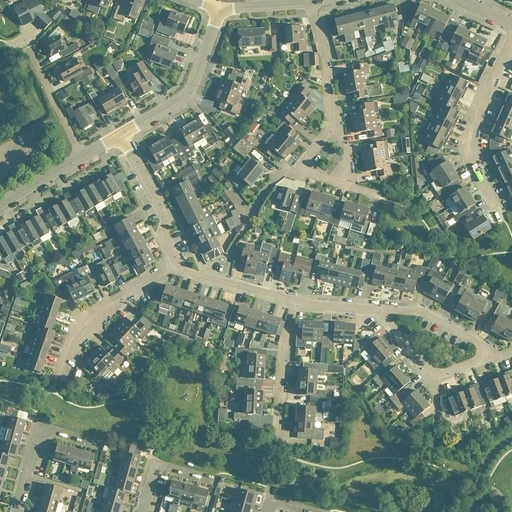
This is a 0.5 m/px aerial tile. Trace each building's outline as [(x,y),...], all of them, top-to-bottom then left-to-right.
[(51,23),(44,16),(36,0),(30,0),(13,9),(22,26),(33,21),(43,31),(51,23)] [(90,0),(89,4),(86,11),(97,15),(99,8),(107,11),(111,0),(90,0)] [(125,17),(136,21),(143,2),(137,0),(126,0),(123,9),(117,7),(112,20),(122,24),(125,17)] [(422,25),(430,10),(420,5),(418,10),(408,5),(404,16),(412,20),(409,27),(414,30),(417,23),(422,25)] [(383,8),(390,32),(394,31),(392,23),(398,21),(393,6),(383,8)] [(373,11),(378,27),(383,26),(385,33),(390,32),(383,8),(373,11)] [(428,37),(439,14),(430,10),(422,25),(427,28),(424,35),(428,37)] [(60,15),(56,11),(50,18),(54,22),(60,15)] [(378,27),(373,11),(364,14),(372,43),(376,42),(373,28),(378,27)] [(171,31),(183,35),(188,19),(170,12),(166,24),(160,21),(156,32),(169,37),(171,31)] [(372,43),(364,14),(354,16),(358,32),(363,31),(367,45),(372,43)] [(439,14),(428,37),(433,39),(436,32),(441,35),(438,40),(443,43),(449,32),(444,30),(449,19),(439,14)] [(78,23),(85,26),(89,18),(83,15),(78,23)] [(358,32),(354,16),(344,19),(350,43),(352,50),(355,49),(356,44),(353,33),(358,32)] [(350,43),(344,19),(334,22),(338,37),(343,36),(345,44),(350,43)] [(305,52),(304,27),(284,28),(285,46),(292,45),(293,53),(305,52)] [(75,44),(66,49),(60,37),(62,36),(58,28),(47,39),(49,43),(44,46),(50,58),(62,52),(65,57),(79,50),(75,44)] [(452,53),(456,55),(467,33),(458,28),(454,35),(449,32),(443,43),(449,46),(450,44),(455,46),(452,53)] [(264,47),(264,38),(263,30),(238,31),(239,49),(264,47)] [(461,57),(464,51),(469,53),(477,37),(467,33),(456,55),(453,60),(458,63),(461,57)] [(150,62),(170,69),(176,52),(166,48),(169,42),(153,37),(150,45),(156,47),(150,62)] [(397,37),(389,37),(389,46),(397,47),(397,37)] [(493,51),(489,50),(484,47),(486,42),(477,37),(469,53),(466,60),(471,62),(475,65),(479,58),(488,62),(493,51)] [(267,38),(267,47),(267,52),(275,52),(275,38),(267,38)] [(413,45),(401,40),(398,49),(410,53),(413,45)] [(317,54),(310,55),(311,68),(318,67),(317,54)] [(78,83),(80,82),(86,79),(92,75),(89,69),(81,73),(75,60),(57,70),(64,83),(75,77),(78,83)] [(97,62),(95,63),(96,67),(98,71),(101,69),(104,68),(102,64),(100,61),(97,62)] [(138,99),(151,91),(146,84),(152,81),(149,75),(142,63),(131,69),(135,76),(127,81),(138,99)] [(342,85),(364,82),(363,76),(368,75),(366,64),(354,66),(355,72),(341,75),(342,85)] [(222,80),(218,89),(239,97),(241,91),(246,93),(250,83),(242,80),(244,74),(233,70),(231,75),(229,74),(226,81),(222,80)] [(466,91),(464,90),(467,84),(450,75),(445,85),(464,95),(466,91)] [(108,95),(117,110),(127,105),(120,94),(126,91),(118,78),(113,81),(117,90),(108,95)] [(379,85),(370,87),(365,88),(364,82),(342,85),(344,85),(345,95),(352,94),(353,101),(359,100),(381,96),(379,85)] [(306,116),(307,117),(315,108),(304,99),(308,93),(298,85),(290,95),(294,98),(290,103),(306,116)] [(440,94),(458,103),(460,97),(463,98),(464,95),(445,85),(440,94)] [(218,89),(214,101),(222,103),(219,110),(225,112),(237,116),(241,106),(237,104),(239,97),(218,89)] [(117,110),(108,95),(98,101),(94,92),(88,96),(96,108),(101,105),(107,116),(117,110)] [(455,108),(458,103),(440,94),(436,104),(440,106),(455,113),(457,109),(455,108)] [(511,109),(511,98),(507,96),(505,102),(503,101),(501,105),(511,109)] [(299,124),(306,116),(290,103),(286,107),(283,104),(275,113),(285,121),(290,116),(299,124)] [(358,106),(359,112),(350,114),(352,124),(374,121),(373,115),(378,114),(376,103),(358,106)] [(95,115),(89,105),(77,112),(73,106),(65,111),(70,119),(74,117),(82,130),(93,124),(89,118),(95,115)] [(499,115),(511,120),(511,109),(501,105),(499,109),(501,109),(499,115)] [(436,115),(455,124),(457,121),(455,120),(458,114),(455,113),(440,106),(436,115)] [(431,124),(449,132),(451,127),(453,128),(455,124),(436,115),(431,124)] [(511,120),(499,115),(496,120),(494,119),(493,123),(511,132),(511,120)] [(204,132),(198,121),(196,122),(195,119),(189,123),(190,125),(188,126),(198,143),(201,149),(211,143),(212,146),(218,142),(211,129),(204,132)] [(374,121),(352,124),(353,124),(355,134),(368,132),(369,139),(381,137),(380,126),(375,127),(374,121)] [(291,153),(290,153),(291,154),(298,145),(287,136),(292,131),(282,123),(275,132),(278,135),(274,139),(291,153)] [(503,140),(508,142),(511,133),(511,132),(493,123),(491,127),(493,128),(490,134),(496,136),(495,140),(502,143),(503,140)] [(449,132),(431,124),(427,133),(446,143),(448,139),(446,138),(449,132)] [(180,147),(187,160),(194,157),(191,152),(195,150),(192,146),(198,143),(188,126),(187,127),(186,125),(179,128),(181,131),(179,132),(186,143),(180,147)] [(240,138),(230,128),(224,133),(234,144),(240,138)] [(424,154),(436,156),(439,151),(442,145),(444,146),(446,143),(427,133),(422,142),(429,146),(424,154)] [(291,153),(274,139),(271,136),(260,150),(270,158),(274,153),(284,161),(290,153),(291,153)] [(157,144),(167,161),(172,158),(175,162),(179,159),(181,164),(187,160),(180,147),(173,150),(167,139),(157,144)] [(253,149),(241,139),(232,150),(244,160),(253,149)] [(360,153),(362,163),(384,160),(389,159),(386,142),(373,144),(374,151),(360,153)] [(167,161),(157,144),(148,149),(154,161),(148,164),(154,174),(164,168),(161,164),(167,161)] [(511,155),(510,150),(492,159),(495,164),(493,165),(494,169),(511,160),(511,155)] [(384,160),(362,163),(362,164),(363,163),(365,173),(377,172),(378,178),(391,176),(389,165),(385,166),(384,160)] [(501,177),(511,172),(511,160),(494,169),(496,173),(498,172),(501,177)] [(263,172),(250,161),(237,177),(250,188),(263,172)] [(425,177),(432,173),(437,181),(452,171),(447,162),(437,168),(435,164),(422,172),(425,177)] [(436,193),(439,198),(459,185),(456,181),(458,179),(452,171),(437,181),(442,189),(436,193)] [(193,172),(190,174),(181,179),(184,184),(171,190),(176,200),(191,192),(200,188),(196,178),(193,172)] [(503,188),(511,183),(511,172),(501,177),(503,183),(501,184),(503,188)] [(102,181),(111,198),(120,193),(123,198),(128,195),(117,175),(112,178),(111,175),(102,181)] [(114,202),(111,198),(102,181),(93,186),(105,207),(114,202)] [(224,185),(228,191),(232,188),(228,182),(224,185)] [(510,196),(511,194),(511,183),(503,188),(505,191),(507,190),(510,196)] [(463,188),(461,189),(459,185),(439,198),(442,202),(448,198),(453,207),(469,197),(463,188)] [(84,191),(94,208),(96,212),(105,207),(93,186),(84,191)] [(431,186),(425,190),(428,196),(434,191),(431,186)] [(288,212),(294,214),(298,201),(292,200),(294,193),(280,188),(280,189),(278,194),(275,205),(289,210),(288,212)] [(94,208),(84,191),(75,196),(76,199),(72,201),(80,216),(94,208)] [(180,209),(196,201),(191,192),(176,200),(180,209)] [(316,218),(323,196),(311,193),(307,205),(302,203),(298,215),(309,218),(309,216),(316,218)] [(315,220),(332,226),(336,214),(330,212),(334,200),(323,196),(316,218),(315,220)] [(227,197),(222,200),(217,202),(220,207),(225,204),(226,205),(230,201),(227,197)] [(452,219),(455,224),(468,216),(465,211),(474,205),(469,197),(453,207),(459,215),(452,219)] [(70,229),(77,225),(78,222),(76,218),(80,216),(72,201),(67,204),(66,201),(57,207),(67,224),(70,229)] [(185,218),(200,211),(196,201),(180,209),(185,218)] [(332,226),(331,229),(335,230),(336,227),(338,227),(340,221),(351,224),(356,207),(345,203),(341,215),(336,214),(332,226)] [(428,207),(434,215),(440,211),(434,203),(428,207)] [(48,223),(48,224),(53,232),(67,224),(57,207),(48,212),(49,214),(44,217),(48,223)] [(356,207),(351,224),(362,228),(360,234),(366,236),(370,224),(364,223),(368,210),(356,207)] [(200,211),(185,218),(190,228),(205,220),(202,215),(208,212),(206,208),(200,211)] [(461,222),(472,241),(490,230),(482,217),(475,221),(471,215),(461,222)] [(44,226),(48,224),(48,223),(44,217),(40,220),(38,217),(29,222),(39,239),(48,234),(44,226)] [(107,228),(109,231),(113,233),(115,232),(118,237),(134,228),(130,219),(114,227),(112,225),(107,228)] [(194,237),(216,226),(214,222),(207,225),(205,220),(190,228),(194,237)] [(17,233),(25,247),(30,245),(33,249),(42,244),(39,239),(29,222),(20,227),(22,230),(17,233)] [(292,227),(283,225),(281,232),(290,235),(292,227)] [(216,226),(194,237),(199,246),(214,239),(220,236),(216,226)] [(242,228),(241,226),(234,229),(237,236),(242,228)] [(123,245),(139,236),(134,228),(118,237),(123,245)] [(25,247),(17,233),(12,235),(11,233),(2,238),(14,259),(16,260),(22,256),(23,254),(21,250),(25,247)] [(127,254),(144,245),(139,236),(123,245),(127,254)] [(6,266),(14,261),(14,259),(2,238),(0,239),(0,261),(3,260),(6,266)] [(204,256),(206,255),(211,261),(220,257),(216,250),(219,248),(214,239),(199,246),(204,256)] [(144,245),(127,254),(132,263),(149,254),(144,245)] [(318,245),(316,253),(324,255),(326,247),(318,245)] [(253,276),(259,254),(249,252),(250,247),(244,246),(243,250),(242,255),(241,258),(246,260),(243,273),(253,276)] [(259,254),(253,276),(254,275),(264,277),(267,265),(273,266),(277,250),(271,248),(269,257),(259,254)] [(36,255),(38,261),(44,259),(42,252),(36,255)] [(151,270),(148,265),(153,263),(149,254),(132,263),(139,276),(151,270)] [(289,284),(294,262),(288,261),(290,256),(279,254),(276,266),(282,268),(279,282),(289,284)] [(368,276),(373,277),(371,285),(382,287),(386,270),(380,269),(382,263),(380,263),(381,256),(373,254),(368,276)] [(325,283),(329,266),(331,260),(325,259),(326,258),(315,256),(312,269),(317,271),(314,280),(325,283)] [(294,262),(289,284),(299,287),(302,273),(309,275),(312,262),(301,259),(295,258),(294,262)] [(107,268),(104,261),(88,269),(94,281),(100,278),(104,288),(115,283),(107,268)] [(367,271),(369,264),(362,262),(360,269),(367,271)] [(94,281),(88,269),(87,266),(71,273),(83,298),(94,293),(89,284),(94,281)] [(335,285),(340,268),(329,266),(325,283),(335,285)] [(392,290),(397,267),(392,266),(390,271),(386,270),(382,287),(392,290)] [(408,269),(397,267),(392,290),(402,292),(408,269)] [(414,269),(413,271),(408,269),(402,292),(413,295),(416,281),(421,282),(426,268),(419,267),(418,270),(414,269)] [(340,268),(335,285),(346,288),(350,271),(340,268)] [(459,285),(463,277),(466,273),(460,270),(453,282),(459,285)] [(350,271),(346,288),(356,291),(361,274),(350,271)] [(432,299),(441,284),(444,279),(430,271),(423,283),(427,286),(423,294),(432,299)] [(83,298),(71,273),(52,283),(63,296),(69,293),(73,303),(83,298)] [(22,274),(17,277),(20,283),(26,279),(22,274)] [(21,290),(27,286),(30,285),(28,282),(19,286),(21,290)] [(441,284),(432,299),(442,305),(453,285),(447,282),(445,286),(441,284)] [(159,288),(153,304),(160,306),(161,303),(171,306),(176,290),(166,286),(164,290),(159,288)] [(454,312),(464,317),(476,296),(461,288),(455,298),(460,301),(454,312)] [(181,309),(186,293),(176,290),(171,306),(168,314),(172,315),(175,307),(181,309)] [(189,318),(197,296),(186,293),(181,309),(187,311),(185,317),(189,318)] [(41,306),(58,311),(61,301),(45,295),(41,306)] [(201,316),(207,300),(197,296),(189,318),(188,321),(192,322),(195,314),(201,316)] [(492,305),(482,299),(476,296),(464,317),(475,323),(481,313),(486,316),(492,305)] [(207,300),(201,316),(208,318),(206,323),(210,324),(212,320),(217,303),(207,300)] [(217,303),(212,320),(210,324),(224,329),(226,322),(223,321),(228,307),(217,303)] [(501,338),(509,323),(503,320),(509,310),(499,304),(491,318),(496,321),(490,332),(501,338)] [(58,311),(41,306),(38,316),(54,321),(58,311)] [(233,327),(234,324),(244,327),(250,311),(239,307),(238,311),(233,310),(227,326),(233,327)] [(254,330),(260,314),(250,311),(244,327),(254,330)] [(260,314),(254,330),(265,334),(270,317),(260,314)] [(37,328),(51,332),(54,321),(38,316),(34,327),(37,328)] [(270,317),(265,334),(275,337),(281,321),(270,317)] [(118,326),(134,342),(138,337),(142,340),(149,332),(140,324),(135,328),(125,319),(118,326)] [(511,320),(510,324),(509,323),(501,338),(511,343),(511,342),(511,320)] [(313,323),(302,322),(301,336),(296,336),(295,348),(304,348),(304,351),(311,351),(311,343),(313,323)] [(326,357),(327,338),(322,338),(323,324),(313,323),(311,343),(321,344),(320,356),(326,357)] [(343,345),(344,325),(334,324),(332,344),(343,345)] [(344,325),(343,345),(353,346),(352,352),(358,352),(359,340),(354,340),(355,326),(344,325)] [(120,345),(116,350),(125,359),(134,349),(130,346),(134,342),(118,326),(110,335),(120,345)] [(51,332),(37,328),(34,338),(50,344),(54,333),(51,332)] [(192,344),(193,341),(180,336),(179,337),(177,339),(182,341),(192,344)] [(50,344),(34,338),(30,348),(47,354),(50,344)] [(364,351),(360,355),(366,363),(386,347),(379,339),(374,343),(370,338),(361,347),(364,351)] [(12,347),(15,341),(10,339),(7,344),(12,347)] [(109,357),(99,347),(92,355),(113,374),(117,370),(116,369),(123,361),(114,352),(109,357)] [(393,355),(386,347),(366,363),(373,371),(377,367),(378,367),(379,367),(382,371),(391,363),(388,359),(393,355)] [(47,354),(30,348),(27,358),(43,364),(47,354)] [(235,349),(234,354),(240,355),(240,356),(243,356),(242,362),(240,362),(240,368),(263,369),(264,357),(252,356),(253,351),(235,349)] [(95,372),(90,377),(101,387),(105,382),(106,382),(113,374),(92,355),(84,362),(95,372)] [(43,364),(27,358),(24,369),(40,374),(43,364)] [(316,377),(323,377),(324,372),(326,372),(329,372),(330,367),(326,367),(327,366),(312,365),(311,371),(298,370),(298,383),(316,384),(316,377)] [(387,388),(402,375),(395,367),(384,376),(381,372),(372,380),(379,389),(383,385),(387,388)] [(235,385),(250,386),(251,380),(263,381),(263,369),(240,368),(239,379),(236,379),(235,385)] [(504,398),(511,395),(511,372),(511,371),(506,373),(507,376),(497,380),(504,398)] [(402,375),(387,388),(393,396),(388,400),(392,404),(401,396),(398,392),(409,383),(402,375)] [(504,398),(497,380),(488,384),(487,381),(481,383),(491,409),(493,408),(492,403),(504,398)] [(316,384),(298,383),(297,396),(309,397),(309,403),(321,404),(321,403),(324,404),(325,393),(315,392),(316,384)] [(463,393),(470,412),(485,406),(477,384),(471,387),(472,390),(463,393)] [(250,386),(235,385),(235,391),(238,391),(238,403),(261,404),(262,392),(250,392),(250,386)] [(354,394),(359,390),(355,385),(350,388),(354,394)] [(110,398),(114,397),(115,395),(110,393),(108,396),(103,391),(96,398),(101,400),(110,398)] [(407,412),(422,399),(415,391),(405,400),(401,396),(392,404),(399,412),(403,408),(407,412)] [(440,399),(440,406),(442,413),(451,410),(454,417),(470,412),(463,393),(453,397),(452,394),(446,396),(440,399)] [(422,399),(407,412),(414,420),(409,424),(413,428),(422,421),(418,416),(429,407),(422,399)] [(261,404),(238,403),(237,415),(234,414),(233,420),(248,421),(248,416),(260,416),(261,404)] [(313,422),(320,422),(321,404),(309,403),(309,409),(296,408),(295,421),(313,422)] [(6,430),(22,434),(25,422),(9,418),(8,424),(2,422),(1,428),(6,430)] [(313,422),(295,421),(294,434),(307,435),(307,441),(322,442),(323,430),(313,430),(313,422)] [(18,446),(22,434),(6,430),(1,428),(0,428),(0,441),(3,442),(18,446)] [(18,446),(3,442),(0,450),(0,454),(10,458),(15,459),(18,446)] [(66,465),(70,449),(57,445),(53,461),(66,465)] [(121,467),(137,471),(140,458),(134,457),(137,449),(123,445),(120,453),(125,455),(123,461),(119,460),(117,466),(121,467)] [(75,473),(77,468),(78,468),(82,453),(70,449),(66,465),(71,466),(70,471),(75,473)] [(95,465),(92,465),(94,456),(82,453),(78,468),(93,473),(95,465)] [(0,467),(6,470),(10,458),(0,454),(0,467)] [(118,479),(133,483),(137,471),(121,467),(118,479)] [(114,491),(125,494),(130,496),(133,483),(118,479),(114,491)] [(164,492),(168,493),(167,498),(174,500),(172,506),(178,508),(179,501),(180,502),(184,486),(171,482),(170,486),(167,485),(164,492)] [(42,498),(58,502),(61,490),(46,486),(42,498)] [(192,505),(196,489),(184,486),(180,502),(192,505)] [(125,494),(114,491),(109,489),(106,501),(122,506),(125,494)] [(196,489),(192,505),(197,507),(196,511),(200,511),(202,511),(208,493),(196,489)] [(235,503),(251,507),(254,495),(239,491),(235,503)] [(39,510),(46,511),(55,511),(58,502),(42,498),(39,510)] [(119,511),(122,506),(106,501),(102,511),(119,511)] [(232,511),(249,511),(251,507),(235,503),(232,511)]
